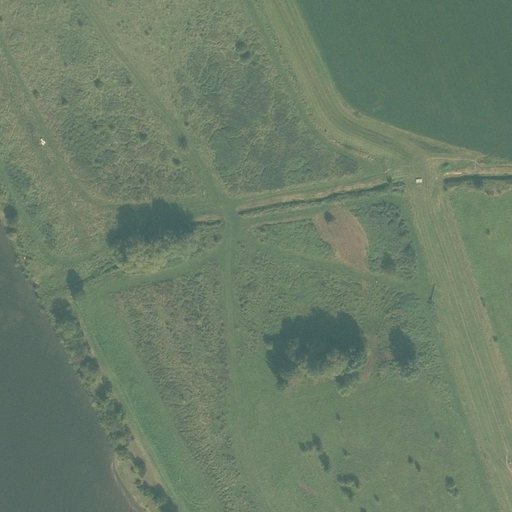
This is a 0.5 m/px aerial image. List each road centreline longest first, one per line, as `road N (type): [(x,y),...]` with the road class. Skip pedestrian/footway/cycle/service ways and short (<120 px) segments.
road 1 (track): [(511,459),(425,199),(425,175),(333,120),(273,0)]
road 2 (track): [(222,205),(99,203),(74,186),(0,38)]
road 3 (track): [(511,166),(428,157),(222,205)]
road 4 (track): [(222,205),(180,127),(86,0)]
road 5 (track): [(36,282),(119,232),(222,205)]
road 6 (track): [(511,473),(488,445),(433,291)]
road 7 (track): [(0,168),(47,251),(74,259)]
